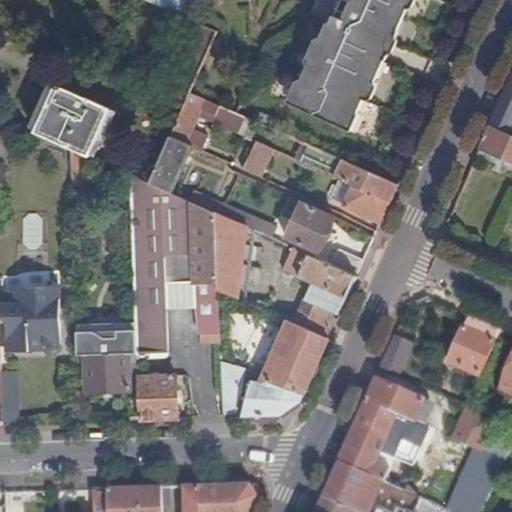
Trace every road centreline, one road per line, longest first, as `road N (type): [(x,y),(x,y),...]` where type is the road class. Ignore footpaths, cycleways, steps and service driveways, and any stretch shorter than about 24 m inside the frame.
road 1 (residential): [(309,461),(284,452),(0,461)]
road 2 (residential): [(402,255),(511,11)]
road 3 (residential): [(309,461),(402,255)]
